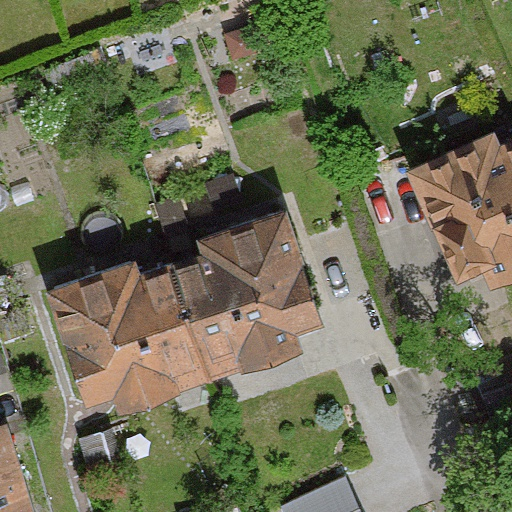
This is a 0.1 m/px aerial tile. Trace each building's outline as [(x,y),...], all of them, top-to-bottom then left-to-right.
[(511,281),(511,136),(510,133),(428,173),(486,294),(511,281)] [(212,266),(187,273),(219,382),(337,347),(300,222),(208,250),(212,266)] [(219,382),(187,273),(159,282),(153,263),(58,291),(96,418),(219,382)] [(511,378),(477,393),(503,456),(511,452),(511,378)] [(37,511),(19,431),(0,434),(0,511),(37,511)] [(368,511),(350,470),(282,501),(286,511),(368,511)]
